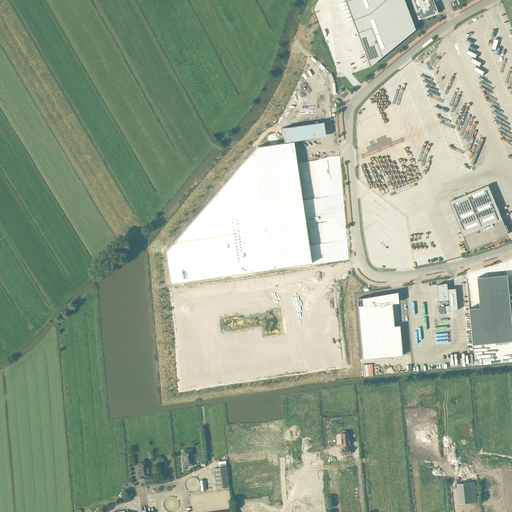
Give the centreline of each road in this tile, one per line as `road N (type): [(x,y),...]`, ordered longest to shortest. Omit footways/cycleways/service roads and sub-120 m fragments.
road 1 (unclassified): [(361,261),(347,128),(352,104),(443,28),(492,0)]
road 2 (unclassified): [(357,459),(339,276),(361,261)]
road 3 (unclassified): [(511,247),(388,276),(370,275),(361,261)]
